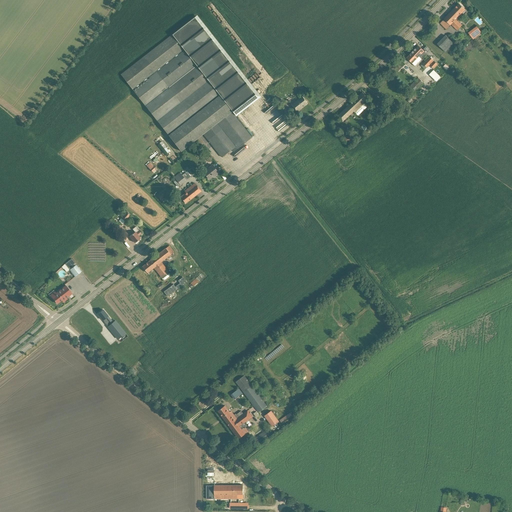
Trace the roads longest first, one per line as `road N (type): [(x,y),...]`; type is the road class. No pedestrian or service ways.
road 1 (tertiary): [(58,321),(327,112),(446,0)]
road 2 (tertiary): [(282,498),(58,321)]
